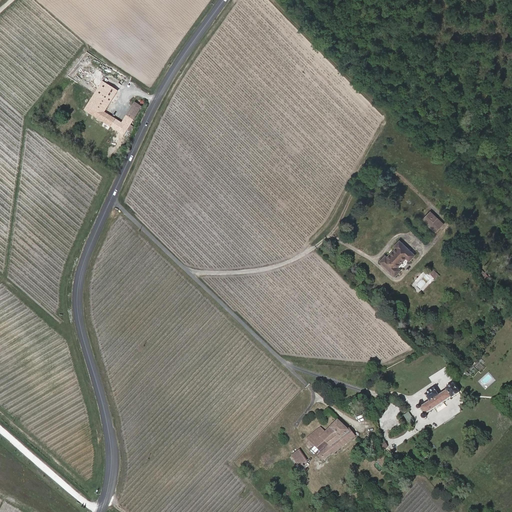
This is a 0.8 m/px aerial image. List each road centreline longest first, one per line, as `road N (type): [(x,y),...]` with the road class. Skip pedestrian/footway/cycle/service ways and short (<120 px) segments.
road 1 (secondary): [(100,511),(111,454),(77,300),(81,268),(112,196)]
road 2 (residential): [(112,196),(289,366)]
road 3 (secondary): [(112,196),(156,99),(223,0)]
road 4 (track): [(182,268),(252,271),(329,238)]
